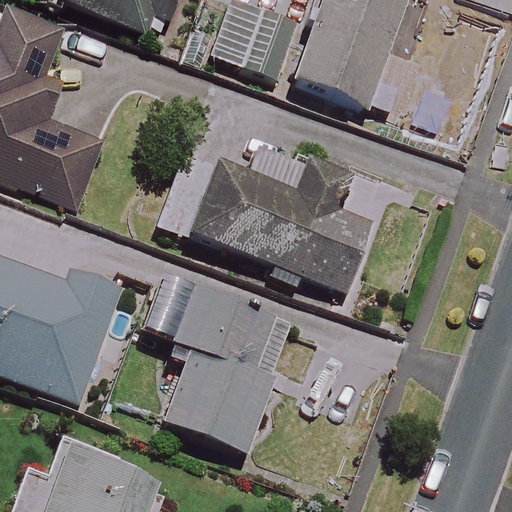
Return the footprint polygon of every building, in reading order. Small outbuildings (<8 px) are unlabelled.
[(171,0),(55,0),(52,11),(155,47),(171,0)] [(402,0),(321,0),(288,93),(360,119),(402,0)] [(292,36),(230,14),(211,66),(273,88),(292,36)] [(52,44),(0,26),(0,190),(73,215),(95,149),(41,131),(54,93),(37,87),(52,44)] [(342,194),(248,162),(238,190),(176,168),(152,236),(340,301),(364,232),(332,221),(342,194)] [(0,390),(73,417),(116,301),(63,281),(58,294),(0,272),(0,390)] [(284,339),(185,305),(166,360),(182,366),(158,434),(240,463),(284,339)] [(147,511),(154,493),(113,478),(116,469),(55,447),(49,464),(41,487),(17,479),(5,511),(147,511)]
